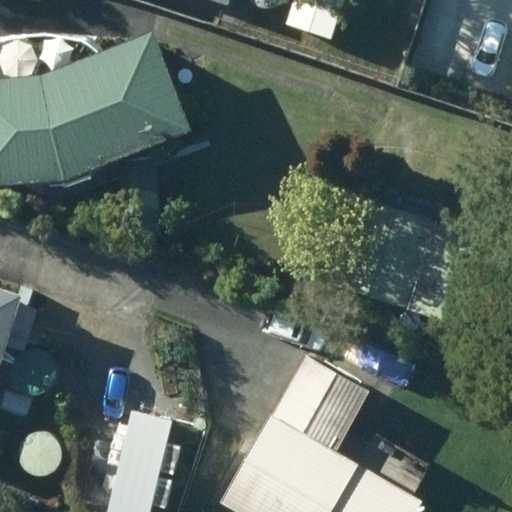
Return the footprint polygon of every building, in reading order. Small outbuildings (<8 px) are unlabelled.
[(288,0),(280,24),(333,41),(343,11),(310,0),(288,0)] [(379,60),(397,0),(359,0),(354,16),(344,47),(344,49),(379,60)] [(419,0),(419,2),(400,62),(397,69),(438,82),(464,0),(419,0)] [(0,55),(0,185),(54,181),(57,189),(82,179),(79,173),(180,130),(138,31),(33,75),(28,76),(26,53),(0,55)] [(348,198),(323,282),(442,318),(436,338),(465,347),(495,246),(427,225),(428,221),(393,210),(395,205),(385,202),(383,208),(348,198)] [(0,327),(11,290),(0,286),(0,327)] [(263,415),(211,503),(225,511),(407,511),(413,502),(326,451),(361,392),(302,357),(266,418),(263,415)]
